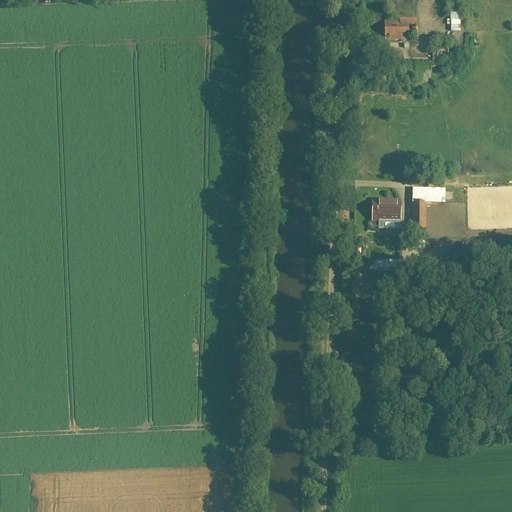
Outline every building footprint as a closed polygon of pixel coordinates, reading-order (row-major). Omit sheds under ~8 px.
[(451,32),(461,32),(461,13),(451,13),(451,32)] [(402,21),(387,22),(387,40),(419,39),(419,18),(402,18),(402,21)] [(450,41),(434,41),(434,63),(450,63),(450,41)] [(447,203),(447,188),(415,188),(415,203),(428,203),(447,203)] [(403,201),(375,200),(374,220),(402,221),(403,201)] [(428,203),(415,203),(415,229),(428,229),(428,203)] [(406,260),(370,259),(370,271),(406,271),(406,260)]
